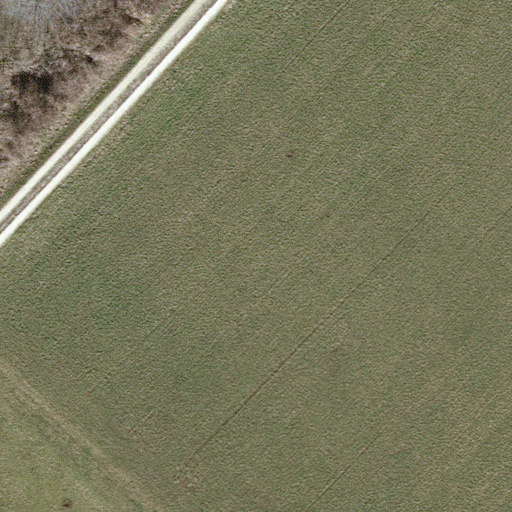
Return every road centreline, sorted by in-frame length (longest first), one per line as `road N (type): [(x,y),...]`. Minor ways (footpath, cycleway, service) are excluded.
road 1 (track): [(211,0),(0,228)]
road 2 (track): [(0,382),(136,511)]
